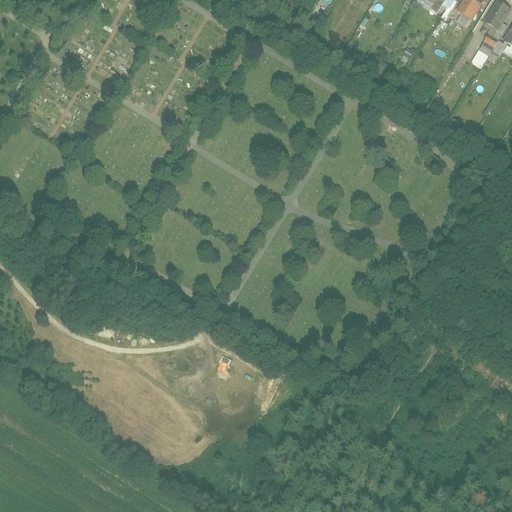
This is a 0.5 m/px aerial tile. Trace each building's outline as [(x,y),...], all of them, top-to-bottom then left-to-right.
[(417,0),(415,5),(429,11),(432,5),(423,0),(417,0)] [(446,0),(443,9),(451,12),(455,1),(452,0),(446,0)] [(486,0),(460,0),(479,11),(486,0)] [(498,32),(511,11),(511,9),(498,0),(483,22),(498,32)] [(511,49),(486,35),(470,64),(481,70),(489,54),(497,58),(501,52),(511,57),(511,55),(511,49)] [(400,60),(405,63),(411,53),(406,50),(400,60)] [(385,79),(391,67),(378,62),(373,73),(385,79)]
